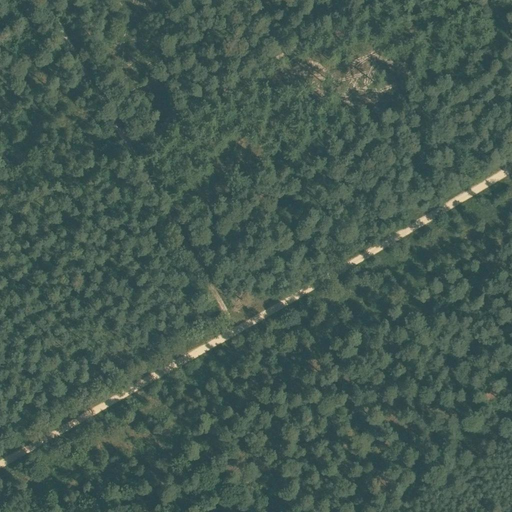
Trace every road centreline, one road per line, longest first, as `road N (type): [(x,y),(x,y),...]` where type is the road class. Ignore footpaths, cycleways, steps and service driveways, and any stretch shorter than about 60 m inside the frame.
road 1 (track): [(511,169),(0,464)]
road 2 (track): [(43,0),(221,303),(227,334)]
